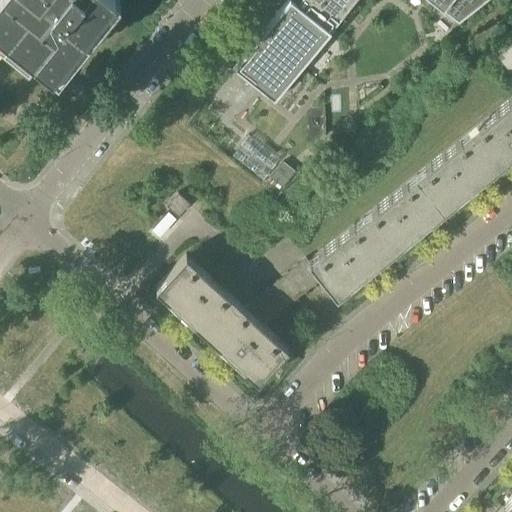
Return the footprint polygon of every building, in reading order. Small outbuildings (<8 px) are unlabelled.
[(0,0),(0,23),(52,64),(102,0),(0,0)] [(286,0),(274,15),(233,67),(274,99),(352,0),(431,0),(458,22),(485,0),(286,0)] [(504,65),(511,58),(511,43),(496,56),(504,65)] [(511,95),(469,130),(497,165),(511,152),(511,95)] [(497,165),(469,130),(415,173),(443,208),(497,165)] [(232,154),(263,178),(278,158),(248,134),(232,154)] [(282,161),(270,176),(282,185),(294,170),(282,161)] [(443,208),(415,173),(361,216),(389,251),(443,208)] [(178,214),(187,205),(189,202),(178,192),(167,204),(178,214)] [(389,251),(361,216),(308,259),(321,276),(335,294),(389,251)] [(207,333),(237,300),(185,253),(155,286),(207,333)] [(305,256),(295,264),(311,284),(321,276),(308,259),(305,256)] [(311,284),(295,264),(285,272),(301,292),(311,284)] [(285,272),(275,280),(291,300),(301,292),(285,272)] [(291,300),(275,280),(265,288),(281,308),(291,300)] [(265,288),(255,296),(271,316),(281,308),(265,288)] [(255,296),(243,305),(262,323),(271,316),(255,296)] [(237,300),(207,333),(257,379),(287,346),(265,325),(262,323),(243,305),(237,300)] [(511,511),(511,494),(501,507),(507,511),(511,511)]
